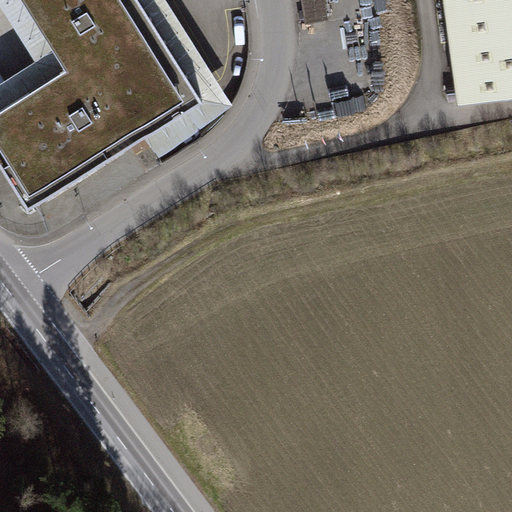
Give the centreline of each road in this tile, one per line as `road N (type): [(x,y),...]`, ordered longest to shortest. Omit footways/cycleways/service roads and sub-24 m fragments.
road 1 (residential): [(13,296),(158,200),(234,138),(273,65),(270,0)]
road 2 (secondary): [(172,511),(31,321)]
